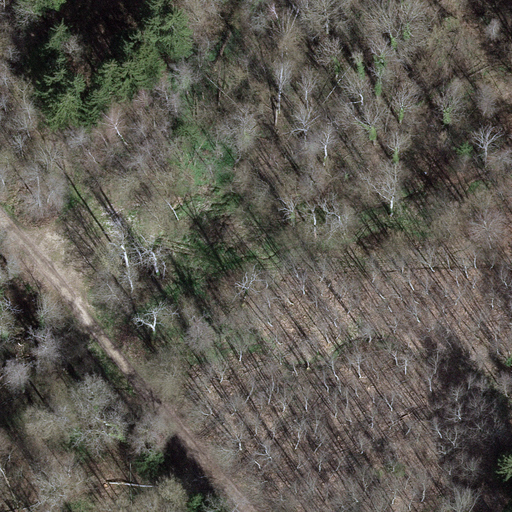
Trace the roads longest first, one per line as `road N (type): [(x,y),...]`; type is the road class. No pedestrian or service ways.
road 1 (track): [(243,511),(20,241)]
road 2 (track): [(20,241),(36,178),(33,111),(0,12)]
